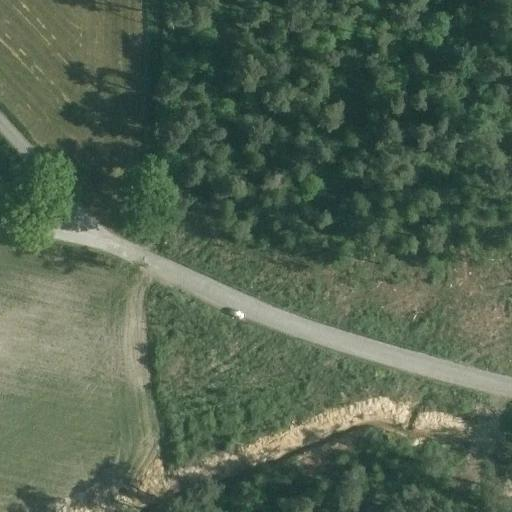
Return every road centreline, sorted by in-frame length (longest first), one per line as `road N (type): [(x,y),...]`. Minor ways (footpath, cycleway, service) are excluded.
road 1 (unclassified): [(125,245),(325,345),(511,391)]
road 2 (unclassified): [(0,110),(125,245)]
road 3 (unclassified): [(125,245),(0,216)]
